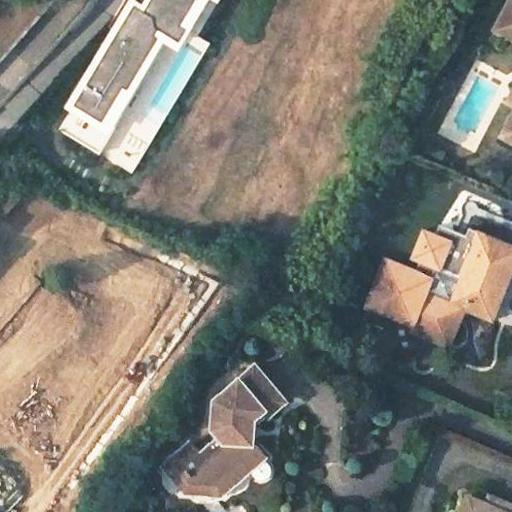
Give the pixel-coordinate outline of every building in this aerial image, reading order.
[(100,118),(73,102),(60,123),(101,148),(165,42),(180,51),(184,44),(210,0),(212,0),(218,3),(219,0),(190,0),(176,23),(183,26),(177,37),(156,26),(151,34),(154,36),(124,85),(119,83),(100,118)] [(183,26),(176,23),(190,0),(149,0),(144,10),(132,5),(73,102),(100,118),(119,83),(124,85),(154,36),(151,34),(156,26),(177,37),(183,26)] [(511,0),(497,29),(511,36),(511,117),(502,136),(511,141),(511,0)] [(383,258),(364,306),(412,326),(410,331),(448,347),(463,309),(491,320),(511,267),(511,246),(467,228),(464,235),(437,224),(433,235),(422,230),(410,258),(435,268),(431,278),(383,258)] [(250,415),(255,420),(282,397),(251,361),(246,366),(272,396),(250,415)] [(192,445),(174,460),(187,476),(210,476),(234,455),(246,469),(262,455),(250,441),(240,441),(240,436),(242,436),(245,435),(246,433),(247,431),(248,428),(248,426),(247,424),(245,422),(243,421),(240,420),(240,415),(255,420),(250,415),(272,396),(246,366),(205,401),(202,412),(213,412),(212,416),(211,417),(210,418),(209,419),(209,420),(208,423),(208,426),(208,429),(209,431),(210,433),(213,436),(196,450),(192,445)] [(168,453),(174,460),(192,445),(186,439),(168,453)] [(222,490),(246,469),(234,455),(210,476),(222,490)] [(485,511),(478,509),(479,506),(478,506),(460,499),(454,511),(485,511)] [(485,511),(509,511),(510,511),(481,499),(478,506),(479,506),(478,509),(485,511)]
